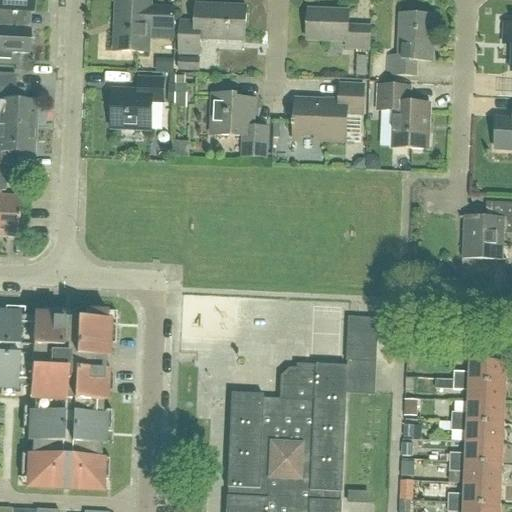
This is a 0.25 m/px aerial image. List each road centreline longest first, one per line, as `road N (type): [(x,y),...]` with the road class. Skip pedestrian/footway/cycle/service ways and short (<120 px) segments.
road 1 (residential): [(147,506),(156,289),(144,281),(62,276)]
road 2 (residential): [(76,0),(62,276)]
road 3 (residential): [(459,174),(467,0)]
road 4 (residential): [(147,506),(0,495)]
